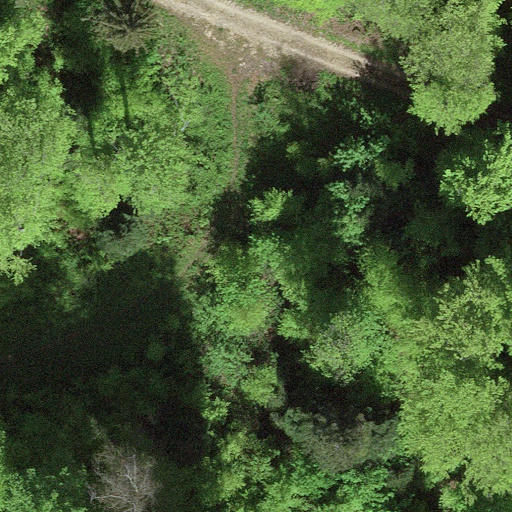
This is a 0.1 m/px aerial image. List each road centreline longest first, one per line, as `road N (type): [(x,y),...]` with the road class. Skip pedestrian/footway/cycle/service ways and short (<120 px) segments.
road 1 (track): [(187,1),(250,109),(220,241),(99,324),(0,362)]
road 2 (track): [(511,119),(181,0)]
